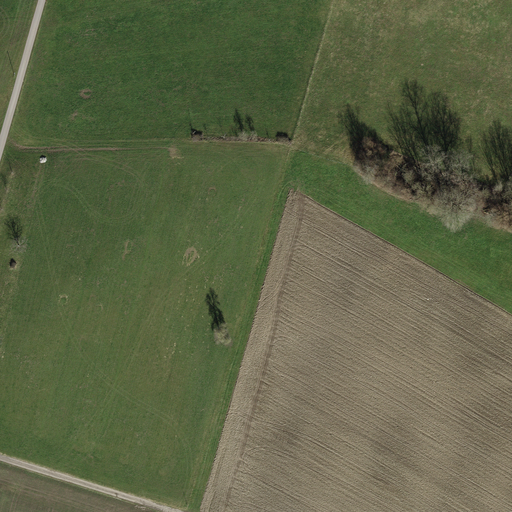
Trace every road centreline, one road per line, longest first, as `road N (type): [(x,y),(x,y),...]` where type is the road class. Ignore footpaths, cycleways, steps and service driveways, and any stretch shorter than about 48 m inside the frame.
road 1 (track): [(0,455),(179,511)]
road 2 (track): [(0,153),(42,0)]
